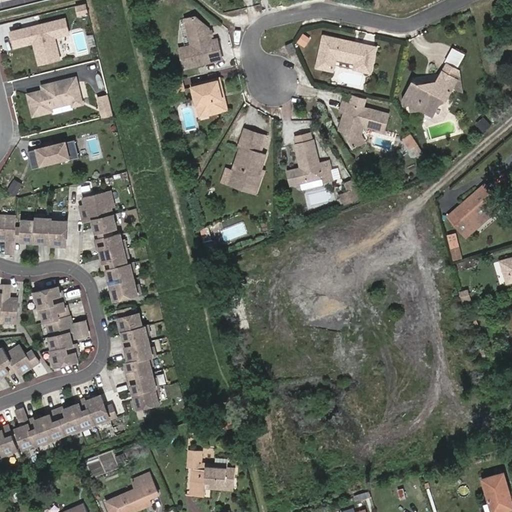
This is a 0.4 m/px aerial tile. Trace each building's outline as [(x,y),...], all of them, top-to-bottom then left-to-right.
[(92,13),(89,2),(79,5),(82,15),(92,13)] [(194,14),(184,17),(191,43),(179,46),(184,65),(221,56),(217,36),(210,38),(207,25),(194,14)] [(68,18),(14,31),(17,46),(40,40),(41,44),(38,45),(42,63),(62,58),(57,36),(72,32),(68,18)] [(353,47),(354,42),(325,36),(317,67),(334,71),(336,65),(337,59),(356,63),(355,69),(372,73),(377,47),(361,44),(360,48),(353,47)] [(289,53),(296,51),(292,41),(286,44),(289,53)] [(467,57),(460,52),(452,65),(459,69),(467,57)] [(336,65),(355,69),(356,63),(337,59),(336,65)] [(464,90),(460,71),(449,64),(438,82),(419,84),(414,81),(403,98),(404,104),(410,103),(411,109),(422,107),(433,114),(439,102),(437,101),(441,95),(447,99),(457,85),(464,90)] [(219,76),(191,83),(192,85),(219,78),(219,76)] [(165,82),(167,92),(185,87),(182,78),(165,82)] [(221,88),(219,78),(192,85),(197,104),(202,103),(207,106),(208,113),(227,108),(224,97),(221,98),(218,88),(221,88)] [(84,103),(79,82),(71,84),(70,79),(47,84),(48,89),(30,93),(36,114),(54,110),(53,106),(74,102),(75,105),(84,103)] [(116,114),(111,93),(101,96),(106,117),(116,114)] [(384,130),(388,113),(343,100),(341,109),(348,111),(345,119),(343,127),(353,144),(363,139),(360,134),(364,123),(380,129),(384,130)] [(199,115),(208,113),(207,106),(202,103),(197,104),(199,115)] [(363,139),(380,129),(364,123),(360,134),(363,139)] [(249,146),(255,129),(244,126),(238,143),(241,144),(229,181),(238,184),(239,180),(256,186),(263,166),(260,165),(261,161),(264,152),(259,150),(249,146)] [(259,150),(264,133),(255,129),(249,146),(259,150)] [(315,131),(297,135),(298,143),(316,138),(315,131)] [(321,161),(316,138),(298,143),(304,164),(306,163),(307,166),(292,170),(294,181),(297,182),(325,176),(326,180),(337,178),(332,159),(321,161)] [(78,139),(32,150),(36,168),(46,165),(45,161),(71,155),(72,159),(82,156),(78,139)] [(188,175),(196,173),(195,167),(186,169),(188,175)] [(24,184),(17,179),(10,190),(18,194),(24,184)] [(255,191),(256,186),(239,180),(238,184),(255,191)] [(502,204),(486,185),(450,217),(466,235),(502,204)] [(114,190),(86,196),(88,204),(83,205),(87,221),(96,219),(99,232),(101,231),(103,238),(98,239),(100,247),(102,246),(106,261),(104,262),(105,270),(110,269),(117,299),(144,292),(142,284),(139,284),(136,271),(139,270),(137,262),(131,263),(130,257),(132,257),(128,239),(126,239),(124,233),(116,235),(114,228),(120,227),(117,213),(116,213),(114,206),(118,205),(114,190)] [(341,204),(351,200),(348,191),(338,195),(341,204)] [(466,235),(468,238),(504,206),(502,204),(466,235)] [(18,215),(2,214),(1,239),(9,239),(8,252),(16,253),(17,240),(53,242),(53,244),(69,245),(70,219),(63,219),(63,216),(54,215),(54,217),(48,216),(48,213),(39,213),(39,219),(25,218),(25,226),(18,226),(18,215)] [(209,224),(200,226),(204,241),(212,238),(209,224)] [(459,232),(451,233),(453,258),(462,257),(459,232)] [(212,238),(204,241),(206,251),(217,248),(214,238),(212,238)] [(338,277),(337,275),(305,287),(314,309),(346,297),(340,282),(370,271),(372,277),(393,269),(391,263),(413,254),(408,242),(361,259),(364,267),(338,277)] [(511,258),(502,262),(508,283),(511,282),(511,258)] [(248,317),(239,279),(225,282),(234,320),(248,317)] [(4,292),(0,291),(0,316),(3,317),(3,321),(18,322),(20,298),(11,298),(12,284),(5,284),(4,292)] [(61,286),(36,292),(39,304),(41,303),(43,314),(45,313),(47,321),(50,321),(53,335),(52,336),(56,353),(53,354),(55,365),(80,359),(78,351),(81,351),(79,343),(76,344),(73,332),(76,331),(78,338),(92,335),(88,320),(75,323),(73,315),(72,315),(70,308),(68,308),(66,301),(68,301),(66,293),(63,293),(61,286)] [(135,400),(137,409),(163,403),(161,396),(164,395),(160,377),(158,378),(155,366),(157,365),(155,356),(159,356),(157,346),(154,347),(151,335),(153,334),(151,325),(146,326),(143,312),(136,314),(134,307),(121,310),(122,317),(121,318),(124,332),(126,331),(128,339),(125,339),(127,347),(129,347),(132,361),(129,362),(130,370),(128,370),(132,386),(134,385),(137,399),(135,400)] [(34,350),(28,354),(22,344),(9,353),(5,346),(0,349),(0,377),(4,375),(5,375),(12,371),(13,373),(19,369),(22,374),(42,361),(34,350)] [(30,424),(18,429),(25,448),(38,443),(39,445),(45,443),(46,445),(63,439),(62,436),(74,432),(75,434),(93,428),(92,425),(97,423),(97,424),(104,422),(106,423),(114,420),(113,419),(120,417),(115,404),(108,407),(103,395),(89,400),(88,398),(81,401),(82,403),(67,409),(66,406),(52,412),(53,414),(37,420),(37,418),(30,420),(25,407),(18,410),(23,422),(29,420),(30,424)] [(0,453),(4,452),(6,457),(14,454),(13,452),(20,449),(10,425),(3,427),(4,429),(0,430),(0,453)] [(166,436),(165,436),(155,440),(160,454),(168,452),(167,448),(170,447),(166,436)] [(203,468),(204,451),(189,450),(188,468),(193,468),(192,494),(206,495),(206,488),(224,489),(225,479),(235,480),(236,468),(228,467),(229,461),(216,459),(215,467),(207,466),(207,468),(203,468)] [(498,511),(511,508),(511,496),(505,471),(483,477),(492,511),(498,511)] [(152,472),(135,479),(138,487),(106,501),(110,511),(134,511),(153,503),(151,496),(161,493),(152,472)] [(224,489),(235,490),(235,480),(225,479),(224,489)] [(88,511),(85,503),(63,511),(88,511)]
